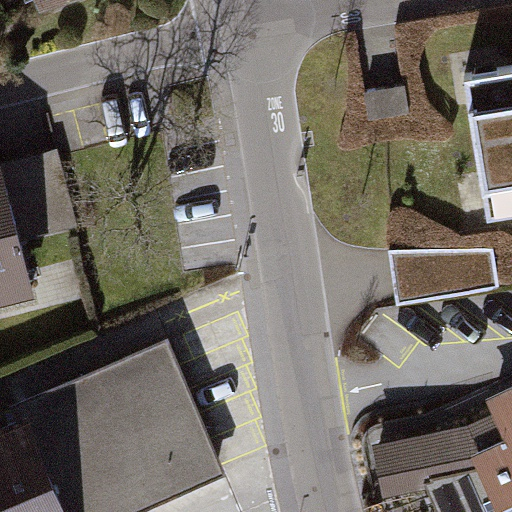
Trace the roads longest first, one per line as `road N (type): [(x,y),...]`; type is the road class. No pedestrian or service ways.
road 1 (residential): [(331,511),(311,438),(262,20)]
road 2 (residential): [(0,87),(262,20)]
